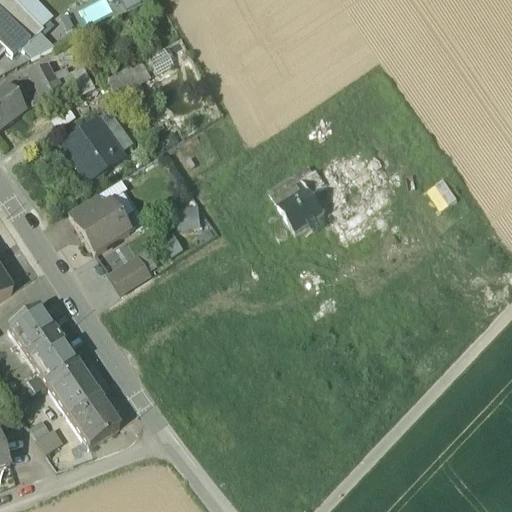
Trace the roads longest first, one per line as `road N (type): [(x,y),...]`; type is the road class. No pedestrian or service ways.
road 1 (residential): [(220,511),(163,441),(0,191)]
road 2 (track): [(318,511),(511,307)]
